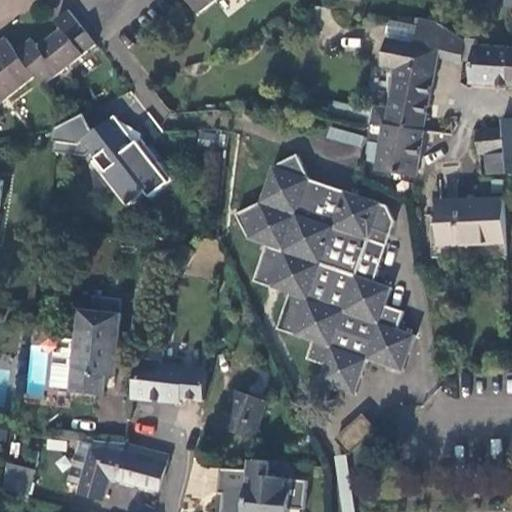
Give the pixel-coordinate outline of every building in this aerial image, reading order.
[(183,0),(187,4),(194,13),(210,0),(183,0)] [(39,85),(92,44),(65,9),(51,19),(58,27),(34,46),(28,38),(12,50),(32,75),(39,85)] [(417,17),(398,14),(396,23),(388,21),(385,38),(411,43),(417,17)] [(395,68),(390,92),(425,99),(433,58),(435,48),(437,48),(442,25),(435,20),(423,17),(417,17),(411,43),(385,38),(384,37),(378,64),(395,68)] [(460,39),(442,25),(437,48),(435,48),(433,58),(458,63),(460,39)] [(0,99),(32,75),(12,50),(1,37),(0,37),(0,99)] [(467,80),(503,83),(506,46),(471,44),(467,80)] [(511,46),(506,46),(503,83),(511,83),(511,46)] [(420,128),(425,99),(390,92),(388,98),(385,112),(372,110),(369,122),(383,124),(384,121),(420,128)] [(104,171),(101,173),(123,202),(141,188),(147,195),(169,178),(138,138),(132,142),(114,118),(111,115),(79,140),(93,157),(104,171)] [(511,115),(499,117),(500,127),(503,151),(484,153),(487,173),(511,171),(511,115)] [(485,118),(486,128),(500,127),(499,117),(485,118)] [(138,133),(114,118),(132,142),(138,138),(138,133)] [(413,173),(420,128),(384,121),(383,124),(374,169),(413,173)] [(329,125),(320,156),(355,167),(364,136),(329,125)] [(486,128),(475,129),(477,153),(484,153),(503,151),(500,127),(486,128)] [(265,245),(252,281),(287,294),(275,328),(309,340),(303,357),(322,364),(315,381),(351,394),(364,359),(399,371),(412,335),(394,328),(401,310),(383,303),(388,287),(371,281),(393,219),(386,206),(310,179),(298,154),(273,166),(260,202),(235,213),(248,238),(265,245)] [(101,173),(104,171),(93,157),(90,159),(101,173)] [(438,243),(502,242),(501,199),(437,201),(438,243)] [(92,308),(79,307),(75,336),(63,334),(62,344),(58,344),(58,349),(61,350),(58,379),(69,380),(68,387),(99,392),(102,371),(112,372),(120,313),(121,313),(122,299),(94,296),(92,308)] [(131,396),(178,402),(182,367),(159,365),(160,348),(137,345),(131,396)] [(266,399),(236,389),(230,406),(228,405),(223,418),(229,420),(227,427),(252,437),(266,399)] [(371,430),(359,416),(333,437),(345,451),(371,430)] [(106,473),(114,476),(124,441),(92,439),(77,491),(99,497),(106,473)] [(114,476),(157,488),(167,454),(163,452),(124,441),(114,476)] [(266,460),(244,458),(242,470),(217,467),(214,492),(220,493),(217,511),(285,511),(286,507),(301,509),(304,480),(265,475),(266,460)] [(38,471),(8,463),(5,488),(32,495),(38,471)]
